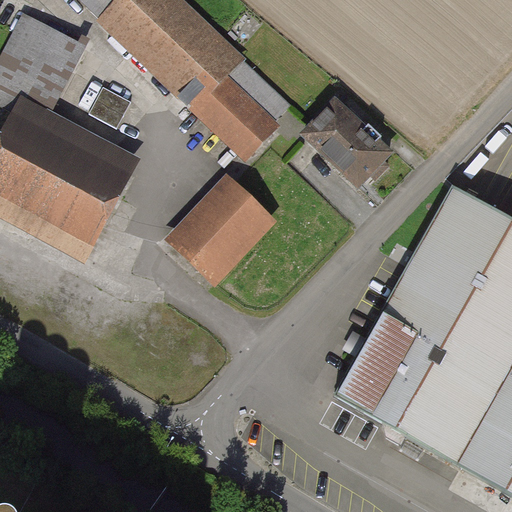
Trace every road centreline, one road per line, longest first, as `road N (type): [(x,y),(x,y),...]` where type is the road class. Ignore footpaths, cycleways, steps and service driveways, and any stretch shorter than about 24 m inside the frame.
road 1 (residential): [(192,432),(511,91)]
road 2 (residential): [(0,327),(163,425),(192,432)]
road 3 (residential): [(192,432),(218,458),(306,511)]
